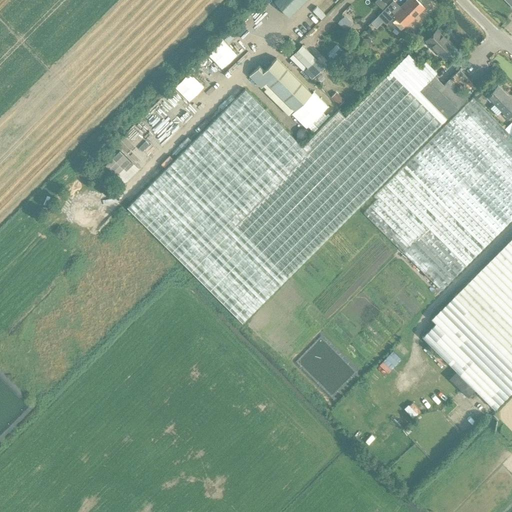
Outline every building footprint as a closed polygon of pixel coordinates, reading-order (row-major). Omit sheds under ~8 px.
[(424,8),(416,0),(406,0),(400,7),(393,0),(379,14),(388,23),(396,15),(406,25),(424,8)] [(343,17),(337,22),(345,30),(350,24),(343,17)] [(437,28),(426,40),(443,58),(455,46),(437,28)] [(349,38),(344,43),(347,46),(352,41),(349,38)] [(372,38),(363,38),(363,46),(372,46),(372,38)] [(294,54),(290,57),(303,70),(303,69),(307,66),(308,67),(304,70),(306,72),(312,78),(324,66),(324,65),(316,58),(302,44),(293,53),(294,54)] [(307,141),(310,145),(187,267),(242,322),(288,276),(447,118),(419,89),(433,75),(436,72),(425,61),(421,65),(408,53),(345,116),(338,110),(307,141)] [(288,115),(294,109),(294,110),(311,93),(276,58),(264,70),(259,65),(249,76),(261,87),(266,82),(267,82),(263,86),(266,89),(264,91),(288,115)] [(459,69),(449,79),(459,89),(469,79),(459,69)] [(433,75),(419,89),(447,118),(467,98),(459,89),(449,79),(443,85),(433,75)] [(508,117),(511,113),(511,100),(497,85),(487,96),(508,117)] [(187,267),(310,145),(307,141),(302,146),(245,89),(127,207),(187,267)] [(511,218),(511,135),(501,124),(476,99),(471,103),(469,101),(374,196),(377,199),(363,213),(441,290),(511,218)] [(436,322),(422,336),(456,370),(475,389),(494,408),(511,390),(511,237),(431,318),(436,322)]
